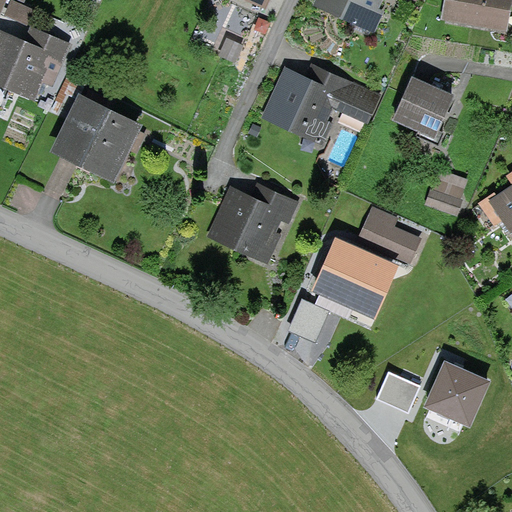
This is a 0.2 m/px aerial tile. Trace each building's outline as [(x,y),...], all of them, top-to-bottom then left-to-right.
[(319,0),(319,1),(353,16),(356,10),(371,16),(377,0),(319,0)] [(448,0),(446,16),(495,25),(499,5),(506,6),(507,0),(448,0)] [(12,2),(7,14),(25,22),(31,11),(12,2)] [(260,18),(255,28),(265,32),(270,22),(260,18)] [(0,35),(0,77),(34,91),(41,76),(51,80),(66,45),(39,33),(32,49),(0,35)] [(288,71),(268,113),(305,130),(308,123),(319,128),(334,96),(370,112),(377,95),(322,70),(315,83),(288,71)] [(412,78),(395,117),(419,128),(416,135),(438,144),(443,133),(436,130),(451,95),(412,78)] [(219,91),(200,82),(189,104),(208,113),(219,91)] [(81,103),(61,145),(111,170),(132,128),(81,103)] [(234,190),(214,232),(248,248),(251,241),(265,248),(280,215),(289,219),(296,202),(267,189),(261,202),(234,190)] [(426,204),(455,214),(460,199),(431,189),(426,204)] [(511,191),(499,200),(511,219),(511,191)] [(374,210),(361,237),(407,258),(416,240),(385,226),(389,216),(374,210)]
